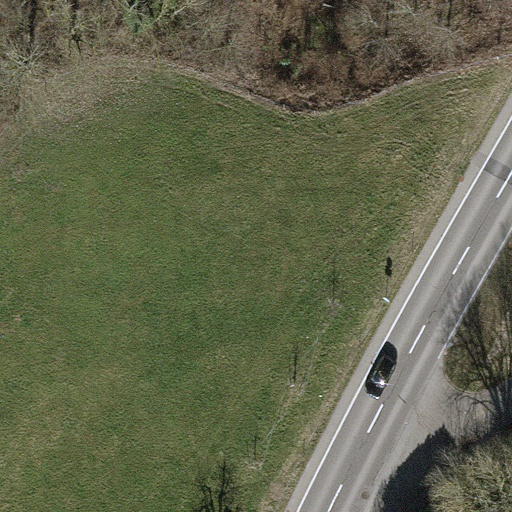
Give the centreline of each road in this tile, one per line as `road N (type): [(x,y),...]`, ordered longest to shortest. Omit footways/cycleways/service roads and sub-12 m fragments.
road 1 (tertiary): [(511,189),(336,511)]
road 2 (track): [(511,407),(470,443),(425,457),(376,438)]
